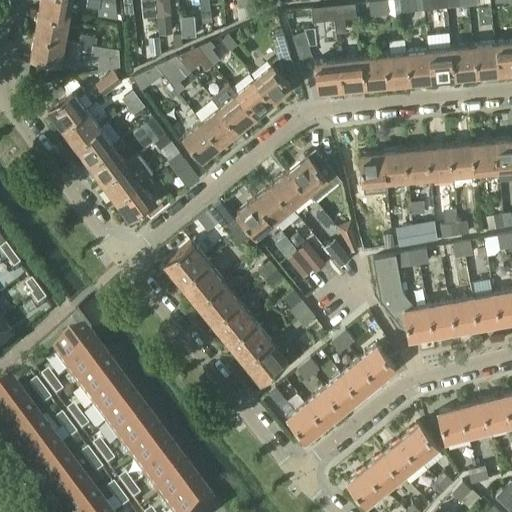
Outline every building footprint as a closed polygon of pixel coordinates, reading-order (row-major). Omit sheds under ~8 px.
[(39,0),(37,9),(68,15),(70,0),(39,0)] [(99,0),(98,6),(97,13),(116,16),(115,1),(112,0),(99,0)] [(163,0),(155,0),(154,0),(155,13),(156,13),(158,30),(171,29),(169,12),(165,12),(163,0)] [(199,0),(200,9),(210,8),(208,0),(199,0)] [(246,15),(244,0),(236,0),(237,5),(223,6),(225,25),(246,15)] [(253,0),(244,0),(246,15),(247,15),(247,5),(254,4),(253,0)] [(368,0),(369,12),(378,12),(376,0),(368,0)] [(395,16),(400,13),(398,0),(376,0),(378,12),(387,11),(386,5),(387,5),(388,13),(395,16)] [(332,3),(333,16),(356,14),(355,1),(332,3)] [(325,17),(333,16),(332,3),(324,4),(325,17)] [(37,9),(33,32),(64,37),(68,15),(37,9)] [(230,48),(244,37),(235,25),(221,36),(230,48)] [(291,33),(299,57),(311,53),(303,29),(291,33)] [(81,31),(79,40),(92,43),(93,40),(94,35),(94,33),(81,31)] [(182,43),(181,31),(172,32),(173,47),(182,43)] [(278,59),(289,55),(282,31),(270,35),(278,59)] [(29,55),(59,60),(75,63),(78,48),(79,40),(64,37),(33,32),(29,55)] [(158,36),(148,37),(150,53),(160,52),(158,36)] [(197,43),(203,52),(211,62),(219,56),(211,47),(214,44),(209,38),(197,43)] [(511,38),(494,40),(498,71),(511,69),(511,38)] [(79,40),(78,48),(91,51),(92,43),(79,40)] [(472,42),(475,73),(498,71),(494,40),(472,42)] [(449,44),(452,75),(475,73),(472,42),(449,44)] [(92,43),(91,51),(91,52),(97,53),(98,68),(120,64),(119,46),(96,43),(92,43)] [(197,43),(189,47),(197,57),(205,67),(211,62),(203,52),(197,43)] [(427,47),(430,77),(452,75),(449,44),(427,47)] [(405,49),(408,80),(430,77),(427,47),(405,49)] [(382,51),(385,82),(408,80),(405,49),(382,51)] [(359,54),(362,84),(385,82),(382,51),(359,54)] [(176,53),(153,63),(168,80),(178,90),(184,84),(178,77),(188,68),(176,53)] [(338,56),(341,86),(362,84),(359,54),(338,56)] [(317,89),(341,86),(338,56),(314,58),(317,89)] [(18,58),(14,77),(16,82),(26,80),(30,60),(18,58)] [(252,76),(272,99),(290,85),(271,61),(252,76)] [(113,67),(95,81),(104,93),(114,85),(122,79),(117,72),(113,67)] [(235,90),(254,114),(272,99),(252,76),(235,90)] [(167,82),(162,86),(171,96),(176,92),(178,90),(168,80),(167,82)] [(59,82),(43,94),(50,103),(66,91),(62,85),(59,82)] [(46,106),(60,125),(85,106),(71,88),(66,91),(50,103),(46,106)] [(123,96),(129,103),(138,95),(133,88),(123,96)] [(217,104),(237,128),(254,114),(235,90),(217,104)] [(138,95),(129,103),(134,109),(143,102),(138,95)] [(200,119),(220,142),(237,128),(217,104),(200,119)] [(85,106),(60,125),(74,143),(99,125),(85,106)] [(152,114),(139,124),(152,141),(154,139),(165,132),(160,124),(152,114)] [(182,133),(202,157),(220,142),(200,119),(182,133)] [(99,125),(74,143),(87,161),(111,142),(99,125)] [(165,132),(154,140),(159,146),(170,139),(165,132)] [(511,134),(495,136),(498,168),(511,166),(511,134)] [(471,139),(474,170),(498,168),(495,136),(471,139)] [(449,141),(452,172),(474,170),(471,139),(449,141)] [(426,143),(429,174),(452,172),(449,141),(426,143)] [(111,142),(87,161),(101,180),(125,161),(111,142)] [(404,145),(407,176),(429,174),(426,143),(404,145)] [(380,147),(384,179),(407,176),(404,145),(380,147)] [(358,150),(361,181),(384,179),(380,147),(358,150)] [(173,165),(183,157),(178,150),(167,158),(173,165)] [(307,150),(289,166),(299,179),(314,197),(337,177),(328,166),(323,171),(307,150)] [(125,161),(101,180),(113,197),(138,179),(125,161)] [(270,182),(289,206),(308,190),(299,179),(289,166),(270,182)] [(127,216),(152,198),(138,179),(113,197),(127,216)] [(252,196),(271,220),(289,206),(270,182),(252,196)] [(235,210),(255,234),(271,220),(252,196),(235,210)] [(208,206),(223,225),(233,237),(244,228),(219,197),(208,206)] [(315,213),(324,224),(331,218),(322,207),(315,213)] [(502,211),(504,224),(511,222),(511,218),(510,209),(502,211)] [(502,211),(493,212),(495,226),(504,224),(502,211)] [(493,212),(486,213),(488,227),(495,226),(493,212)] [(466,217),(456,219),(459,232),(468,231),(466,217)] [(350,218),(336,223),(351,249),(357,247),(350,218)] [(456,219),(439,222),(442,236),(459,232),(456,219)] [(404,232),(397,233),(399,244),(416,240),(414,230),(412,222),(403,224),(404,232)] [(428,227),(414,230),(416,240),(430,238),(428,227)] [(244,228),(233,237),(239,245),(251,236),(244,228)] [(382,232),(384,246),(392,244),(390,231),(382,232)] [(505,231),(497,233),(499,246),(508,245),(505,231)] [(333,237),(324,244),(339,264),(349,256),(333,237)] [(162,261),(179,281),(207,259),(190,238),(162,261)] [(461,240),(463,253),(472,251),(469,238),(461,240)] [(307,239),(297,247),(312,266),(314,269),(315,269),(325,261),(307,239)] [(454,255),(463,253),(461,240),(451,241),(454,255)] [(399,323),(406,322),(409,336),(431,332),(427,302),(413,304),(412,302),(402,289),(397,264),(437,258),(435,244),(395,252),(395,251),(372,256),(380,298),(399,323)] [(297,247),(287,256),(302,274),(312,266),(297,247)] [(6,248),(0,252),(0,253),(6,262),(13,257),(6,248)] [(13,257),(6,262),(14,272),(20,267),(13,257)] [(257,267),(264,276),(276,267),(269,258),(257,267)] [(207,259),(179,281),(195,301),(223,278),(207,259)] [(276,267),(264,276),(271,285),(283,276),(276,267)] [(223,278),(195,301),(211,320),(239,298),(223,278)] [(32,283),(25,287),(32,297),(39,292),(32,283)] [(448,288),(452,329),(476,324),(471,294),(462,295),(460,286),(448,288)] [(511,286),(494,289),(500,320),(511,317),(511,286)] [(427,302),(431,332),(452,329),(448,288),(446,288),(448,298),(427,302)] [(471,294),(476,324),(500,320),(494,289),(471,294)] [(39,292),(32,297),(31,298),(38,308),(46,302),(39,292)] [(289,306),(296,316),(308,306),(300,297),(289,306)] [(239,298),(211,320),(227,340),(254,317),(239,298)] [(308,306),(296,316),(303,324),(314,314),(308,306)] [(254,317),(227,340),(243,359),(270,337),(254,317)] [(1,322),(0,322),(0,349),(14,339),(1,322)] [(340,330),(349,340),(353,336),(345,326),(340,330)] [(339,348),(349,340),(340,330),(331,338),(339,348)] [(66,374),(97,351),(84,334),(53,357),(66,374)] [(270,337),(243,359),(259,380),(273,368),(276,372),(292,359),(289,354),(286,356),(270,337)] [(358,355),(378,378),(395,365),(375,341),(358,355)] [(79,392),(110,369),(97,351),(66,374),(79,392)] [(303,361),(312,371),(319,366),(310,355),(303,361)] [(341,369),(361,392),(378,378),(358,355),(341,369)] [(305,377),(312,371),(303,361),(296,366),(305,377)] [(92,409),(123,386),(110,369),(79,392),(92,409)] [(323,383),(343,407),(361,392),(341,369),(323,383)] [(48,388),(55,383),(48,373),(41,378),(48,388)] [(37,397),(44,392),(36,382),(29,387),(37,397)] [(55,383),(48,388),(56,398),(63,393),(55,383)] [(305,398),(325,421),(343,407),(323,383),(305,398)] [(306,437),(325,421),(305,398),(293,407),(274,384),(267,390),(306,437)] [(105,427),(136,404),(123,386),(92,409),(105,427)] [(0,423),(25,404),(12,387),(0,396),(0,423)] [(511,388),(503,391),(511,421),(511,420),(511,388)] [(481,397),(489,427),(511,421),(503,391),(481,397)] [(44,392),(37,397),(44,407),(51,402),(44,392)] [(459,403),(468,432),(489,427),(481,397),(459,403)] [(445,438),(468,432),(459,403),(437,408),(445,438)] [(0,435),(7,445),(38,422),(25,404),(0,423),(0,435)] [(118,444),(149,421),(136,404),(105,427),(118,444)] [(74,423),(81,418),(74,408),(67,413),(74,423)] [(62,432),(69,426),(62,416),(55,422),(62,432)] [(81,418),(74,423),(82,433),(89,428),(81,418)] [(400,434),(420,458),(437,444),(418,420),(400,434)] [(131,462),(162,439),(149,421),(118,444),(131,462)] [(20,462),(51,439),(38,422),(7,445),(20,462)] [(69,426),(62,432),(70,442),(77,436),(69,426)] [(384,448),(403,472),(420,458),(400,434),(384,448)] [(33,480),(64,457),(51,439),(20,462),(33,480)] [(144,479),(175,456),(162,439),(131,462),(144,479)] [(100,458),(107,452),(99,442),(92,447),(100,458)] [(365,462),(384,487),(403,472),(384,448),(365,462)] [(88,466),(95,461),(88,451),(81,456),(88,466)] [(107,452),(100,458),(107,468),(114,462),(107,452)] [(157,497),(188,474),(175,456),(144,479),(157,497)] [(46,497),(77,475),(64,457),(33,480),(46,497)] [(95,461),(88,466),(96,476),(103,471),(95,461)] [(477,463),(481,477),(488,475),(484,461),(477,463)] [(346,478),(365,502),(384,487),(365,462),(346,478)] [(470,480),(481,477),(477,463),(466,466),(470,480)] [(435,476),(444,487),(452,478),(442,468),(435,476)] [(168,511),(173,511),(201,492),(188,474),(157,497),(168,511)] [(57,511),(63,511),(90,492),(77,475),(46,497),(57,511)] [(430,481),(440,491),(444,487),(435,476),(430,481)] [(126,492),(133,487),(125,477),(118,482),(126,492)] [(494,495),(511,511),(511,480),(509,478),(494,495)] [(461,479),(451,489),(459,497),(470,487),(461,479)] [(114,501),(121,496),(114,486),(107,491),(114,501)] [(133,487),(126,492),(133,502),(140,497),(133,487)] [(100,511),(103,510),(90,492),(63,511),(100,511)] [(201,492),(173,511),(209,511),(214,509),(201,492)] [(412,501),(406,507),(410,511),(419,511),(429,503),(422,495),(415,504),(412,501)] [(121,496),(114,501),(121,511),(128,506),(121,496)] [(484,511),(499,511),(500,511),(492,503),(484,511)]
